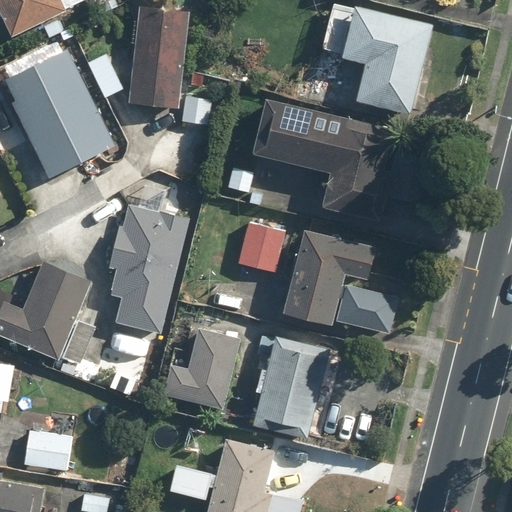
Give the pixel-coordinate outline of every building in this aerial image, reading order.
[(69,11),(64,0),(1,0),(16,34),(69,11)] [(439,23),(354,0),(351,0),(337,52),(372,62),(363,96),(415,111),(439,23)] [(192,10),(144,4),(133,103),(181,108),(192,10)] [(121,143),(72,46),(6,79),(54,176),(121,143)] [(113,52),(91,60),(106,97),(128,88),(113,52)] [(399,130),(269,92),(254,144),(338,169),(327,203),(385,221),(393,195),(424,204),(434,171),(398,161),(395,174),(387,171),(399,130)] [(216,99),(188,96),(185,124),(214,126),(216,99)] [(262,176),(233,165),(225,185),(254,196),(262,176)] [(195,215),(129,202),(117,269),(119,269),(115,292),(126,294),(120,324),(173,334),(195,215)] [(295,225),(252,214),(240,261),(283,272),(295,225)] [(376,240),(300,227),(286,309),(394,327),(399,296),(367,290),(376,240)] [(0,289),(0,326),(84,363),(101,324),(79,315),(95,278),(48,257),(28,302),(0,289)] [(226,406),(245,334),(208,325),(197,366),(169,359),(161,389),(226,406)] [(348,347),(285,330),(259,424),(323,441),(348,347)] [(0,407),(8,408),(9,398),(12,398),(15,361),(5,360),(5,356),(0,355),(0,407)] [(77,433),(33,428),(29,464),(72,469),(77,433)] [(278,448),(231,436),(212,511),(303,511),(308,497),(269,487),(278,448)] [(219,471),(181,459),(172,488),(209,500),(219,471)] [(46,511),(51,485),(0,475),(0,511),(46,511)] [(114,511),(117,493),(85,490),(82,511),(114,511)]
